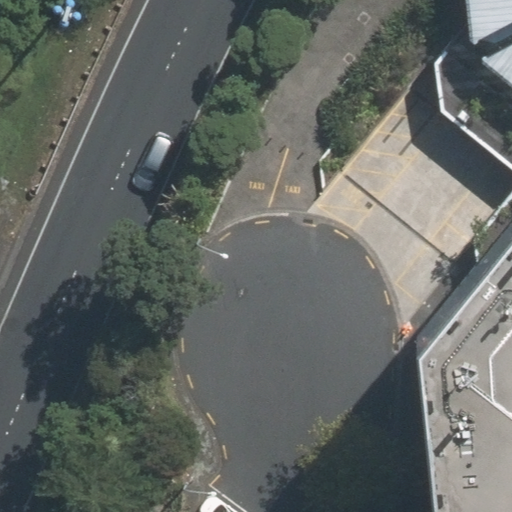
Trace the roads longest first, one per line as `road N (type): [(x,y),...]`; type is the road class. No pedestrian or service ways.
road 1 (motorway): [(209,0),(107,193),(0,445)]
road 2 (residential): [(296,511),(293,322)]
